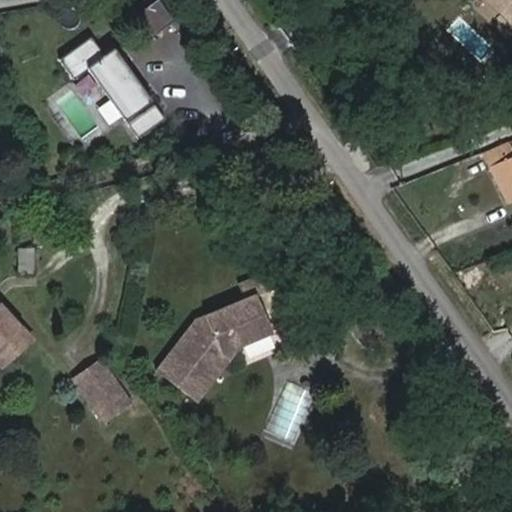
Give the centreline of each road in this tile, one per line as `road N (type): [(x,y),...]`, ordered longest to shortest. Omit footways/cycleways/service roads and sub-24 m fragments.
road 1 (residential): [(511,390),(234,0)]
road 2 (unknown): [(308,103),(140,186),(115,248)]
